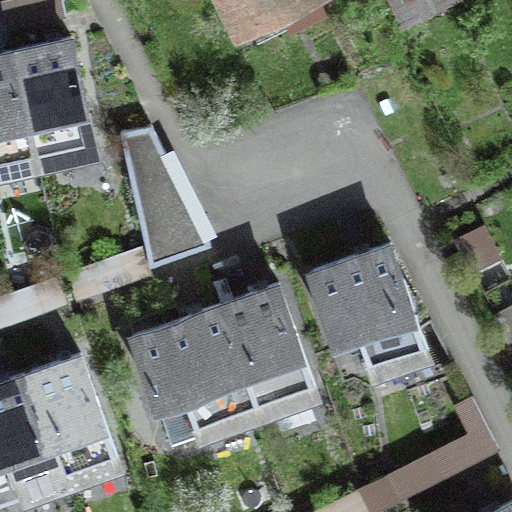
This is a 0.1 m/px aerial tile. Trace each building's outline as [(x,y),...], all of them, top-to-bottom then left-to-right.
[(228,0),(243,31),(307,0),(228,0)] [(13,47),(37,157),(94,144),(70,35),(13,47)] [(0,165),(37,157),(13,47),(0,50),(0,165)] [(120,130),(150,263),(210,241),(151,123),(120,130)] [(141,245),(68,271),(75,290),(147,264),(141,245)] [(431,367),(394,253),(295,288),(318,355),(337,346),(353,391),(431,367)] [(0,316),(62,294),(56,276),(0,295),(0,316)] [(279,280),(222,300),(261,413),(319,393),(279,280)] [(172,444),(261,413),(222,300),(132,331),(158,403),(172,444)] [(82,352),(29,370),(64,470),(117,452),(82,352)] [(0,476),(9,494),(64,470),(29,370),(0,379),(0,476)] [(309,511),(353,511),(479,448),(470,431),(309,511)]
